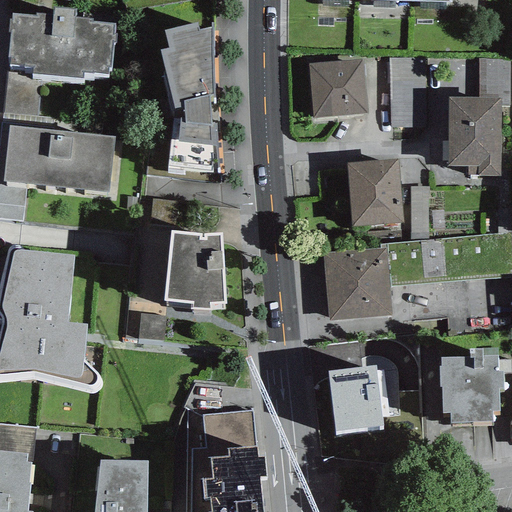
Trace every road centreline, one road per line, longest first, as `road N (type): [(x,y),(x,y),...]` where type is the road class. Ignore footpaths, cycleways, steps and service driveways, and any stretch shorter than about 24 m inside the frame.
road 1 (secondary): [(295,511),(267,0)]
road 2 (unknown): [(273,149),(427,145)]
